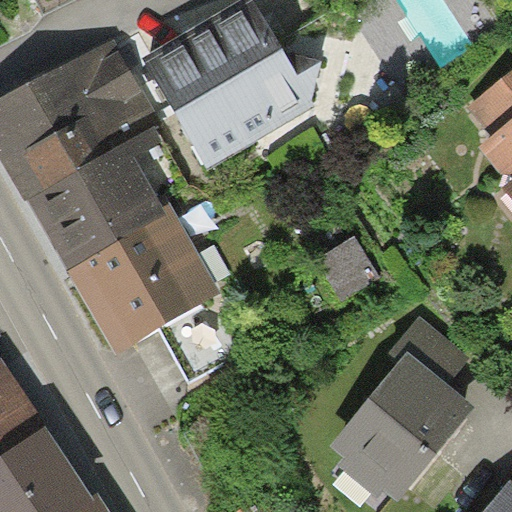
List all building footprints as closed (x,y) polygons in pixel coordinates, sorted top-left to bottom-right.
[(253,0),(247,0),(144,60),(207,169),(315,107),(253,0)] [(113,40),(0,104),(0,160),(26,205),(28,203),(134,142),(162,125),(113,40)] [(511,70),(470,102),(490,128),(481,135),(511,176),(511,178),(497,190),(511,210),(511,70)] [(134,142),(28,203),(70,276),(168,220),(161,208),(168,204),(134,142)] [(168,220),(70,276),(119,361),(165,335),(191,381),(250,348),(168,204),(161,208),(168,220)] [(354,235),(319,253),(341,294),(376,275),(354,235)] [(468,359),(419,317),(392,349),(405,359),(328,449),(343,461),(336,469),(377,505),(384,497),(398,508),(479,413),(446,385),(468,359)] [(0,366),(0,511),(30,511),(77,482),(0,366)] [(96,511),(77,482),(30,511),(96,511)] [(511,511),(511,485),(488,511),(511,511)] [(274,511),(263,494),(234,511),(274,511)]
